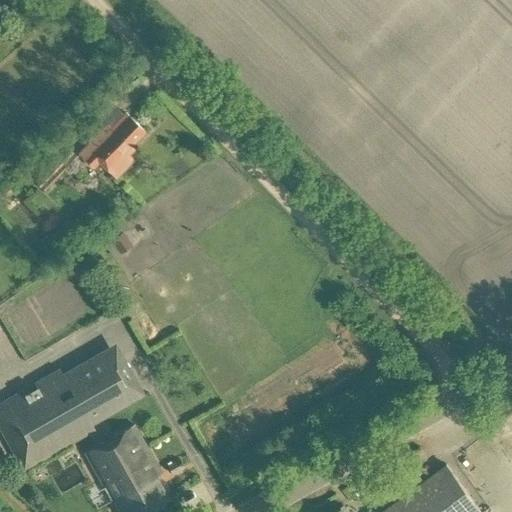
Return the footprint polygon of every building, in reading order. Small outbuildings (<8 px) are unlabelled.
[(101,163),(115,178),(133,160),(124,151),(143,132),(125,113),(111,128),(106,125),(84,147),(77,155),(93,171),(101,163)] [(64,146),(31,180),(44,192),(77,159),(64,146)] [(16,164),(9,172),(18,182),(26,174),(16,164)] [(4,182),(0,185),(0,202),(12,193),(4,182)] [(21,391),(0,403),(0,434),(22,473),(95,433),(91,427),(145,397),(115,345),(61,376),(58,370),(33,385),(36,391),(24,397),(21,391)] [(152,458),(131,423),(82,452),(102,486),(104,485),(120,511),(141,511),(167,497),(146,461),(152,458)] [(178,459),(167,465),(171,474),(183,469),(178,459)] [(354,511),(349,504),(337,511),(472,511),(442,471),(419,487),(404,466),(390,477),(405,497),(384,511),(354,511)]
